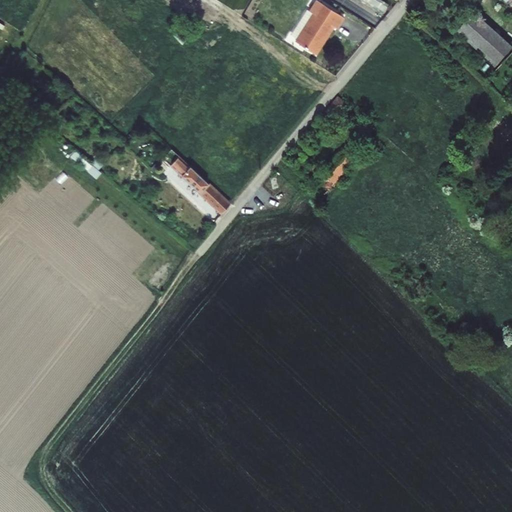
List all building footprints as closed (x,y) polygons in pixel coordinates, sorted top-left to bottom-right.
[(331,30),(335,33),(343,21),(317,3),(308,15),(305,13),(293,30),(300,34),(293,44),(312,57),(331,30)] [(460,40),(497,72),(511,55),(511,45),(480,17),(460,40)] [(323,114),(332,121),(344,106),(336,99),(323,114)] [(332,121),(323,114),(314,125),(328,137),(330,134),(345,146),(353,138),(332,121)] [(299,141),(283,160),(323,196),(356,155),(345,146),(322,175),(303,160),(310,150),(299,141)] [(231,208),(179,160),(170,170),(223,218),(231,208)] [(97,178),(102,172),(91,165),(87,171),(97,178)]
